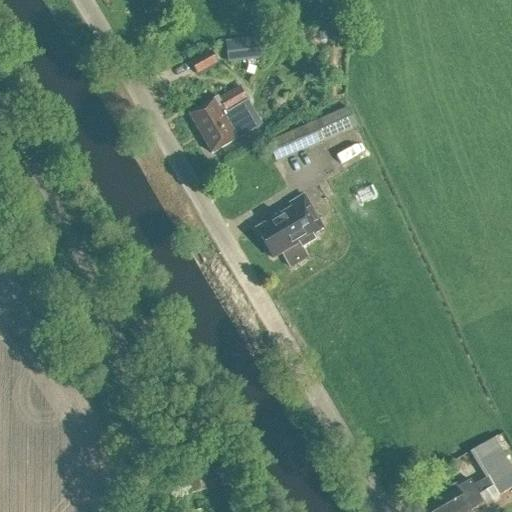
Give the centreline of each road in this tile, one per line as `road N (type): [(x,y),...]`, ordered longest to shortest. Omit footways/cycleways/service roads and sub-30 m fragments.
road 1 (unclassified): [(384,511),(81,0)]
road 2 (unclassified): [(123,511),(114,357),(91,290),(0,131)]
